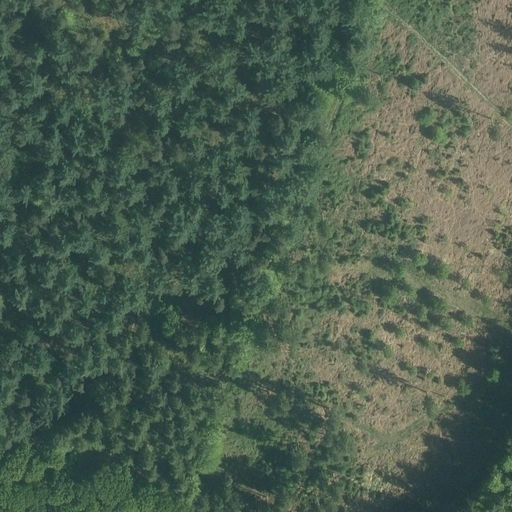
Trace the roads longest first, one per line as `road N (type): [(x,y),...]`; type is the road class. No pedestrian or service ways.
road 1 (track): [(365,0),(169,511)]
road 2 (track): [(511,119),(379,0)]
